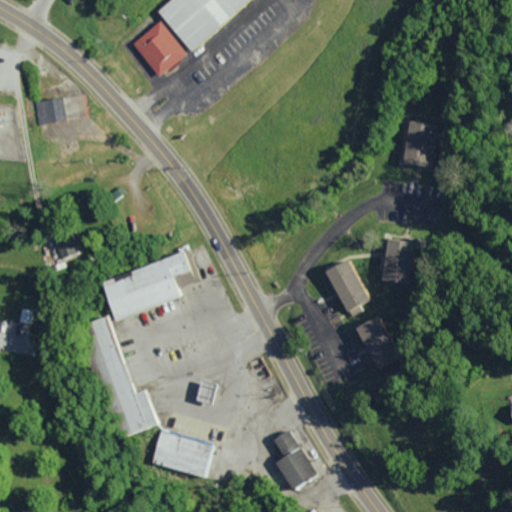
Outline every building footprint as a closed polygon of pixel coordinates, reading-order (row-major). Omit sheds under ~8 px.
[(171,0),(160,10),(196,50),(251,0),(171,0)] [(161,20),(189,52),(162,75),(135,43),(161,20)] [(69,113),(89,111),(87,94),(67,96),(69,113)] [(42,125),(69,121),(65,97),(38,102),(42,125)] [(405,163),(432,166),(436,124),(410,121),(405,163)] [(415,285),(423,242),(398,238),(395,257),(385,255),(381,278),(415,285)] [(191,248),(103,281),(118,320),(187,295),(180,275),(198,268),(191,248)] [(377,301),(358,260),(336,271),(354,311),(377,301)] [(111,312),(140,393),(149,390),(161,424),(118,439),(76,325),(111,312)] [(364,328),(384,369),(406,358),(386,317),(364,328)] [(164,429),(154,461),(207,477),(217,445),(164,429)] [(319,475),(291,429),(275,438),(286,456),(277,461),(295,490),(319,475)]
